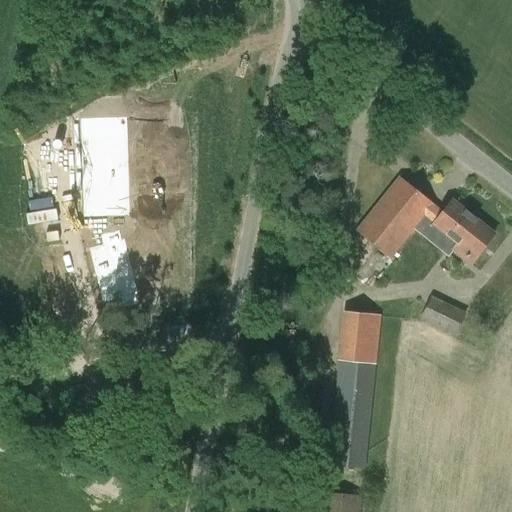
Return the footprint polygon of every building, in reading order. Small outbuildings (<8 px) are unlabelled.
[(122,122),(78,122),(78,147),(122,148),(122,122)] [(122,148),(78,147),(78,171),(122,170),(122,148)] [(122,170),(78,171),(78,195),(122,194),(122,170)] [(414,229),(445,255),(455,243),(457,245),(476,223),(452,202),(442,214),(398,178),(355,231),(391,260),(414,229)] [(122,194),(78,195),(78,220),(122,218),(122,194)] [(455,243),(445,255),(448,257),(453,251),(468,265),(492,236),(476,223),(457,245),(455,243)] [(111,271),(142,263),(138,247),(106,254),(111,271)] [(142,265),(110,273),(116,293),(148,285),(142,265)] [(420,319),(444,330),(455,308),(431,297),(420,319)] [(455,308),(444,330),(456,336),(466,314),(455,308)] [(343,312),(328,466),(366,470),(381,316),(343,312)] [(51,511),(60,493),(30,481),(16,511),(51,511)] [(326,493),(323,511),(360,511),(362,496),(326,493)]
